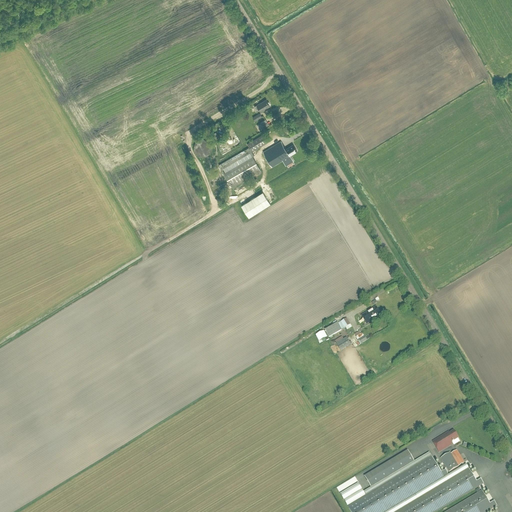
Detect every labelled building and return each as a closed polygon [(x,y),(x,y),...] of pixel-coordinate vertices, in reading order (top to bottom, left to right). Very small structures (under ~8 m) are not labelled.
[(268,102),(266,99),(257,105),(261,112),(265,110),(264,109),(270,106),(270,105),(270,104),(269,102),(268,102)] [(248,145),(249,147),(218,165),(232,187),(253,175),(254,177),(260,173),(260,171),(261,170),(253,156),(254,155),(252,152),(270,141),(265,134),(248,145)] [(226,138),(216,143),(223,156),(233,151),(226,138)] [(194,145),(194,146),(193,147),(193,149),(194,149),(194,151),(195,152),(195,153),(196,154),(197,154),(197,155),(198,156),(199,156),(200,156),(201,157),(203,157),(204,157),(205,156),(206,156),(207,155),(208,155),(208,154),(209,154),(210,153),(210,152),(211,151),(211,150),(212,149),(212,148),(212,147),(212,146),(212,145),(211,144),(210,143),(210,142),(209,141),(208,141),(208,140),(207,140),(206,139),(205,139),(204,139),(202,139),(201,139),(200,139),(199,140),(198,140),(197,141),(196,141),(196,142),(194,143),(194,144),(194,145)] [(286,149),(281,141),(263,152),(272,166),(290,155),(289,155),(297,150),(293,144),(286,149)] [(270,204),(263,192),(241,205),(249,217),(270,204)] [(364,315),(369,322),(369,323),(381,316),(376,308),(375,308),(364,315)] [(340,323),(344,329),(350,325),(347,319),(340,323)] [(329,336),(341,331),(338,323),(326,327),(329,336)] [(360,331),(354,335),(358,340),(364,336),(360,331)] [(364,336),(358,340),(361,344),(367,341),(364,336)] [(346,338),(336,344),(341,351),(351,346),(346,338)] [(458,439),(454,431),(447,435),(446,434),(432,442),(437,451),(443,448),(444,450),(453,444),(452,443),(458,439)] [(414,462),(408,451),(364,477),(371,488),(414,462)] [(464,464),(460,457),(454,460),(450,453),(440,459),(449,473),(464,464)] [(350,511),(386,511),(448,475),(446,471),(441,473),(431,457),(348,507),(350,511)] [(469,469),(397,511),(436,511),(483,484),(481,480),(477,482),(469,469)] [(477,480),(481,478),(476,471),(472,474),(477,480)] [(482,491),(447,511),(487,511),(497,506),(494,502),(490,505),(482,491)]
